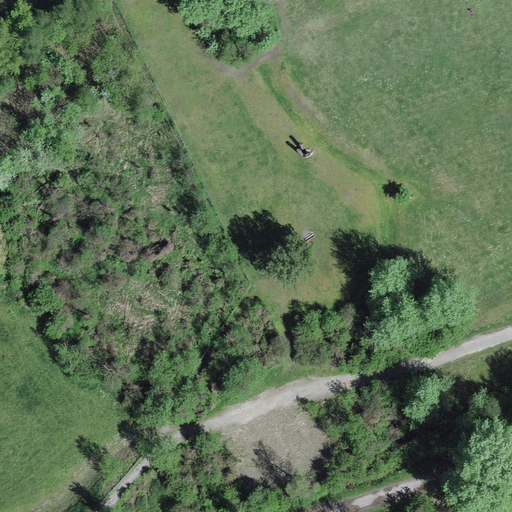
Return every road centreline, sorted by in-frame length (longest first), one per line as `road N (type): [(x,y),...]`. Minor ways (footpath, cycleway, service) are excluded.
road 1 (track): [(178,436),(511,331)]
road 2 (track): [(330,511),(511,446)]
